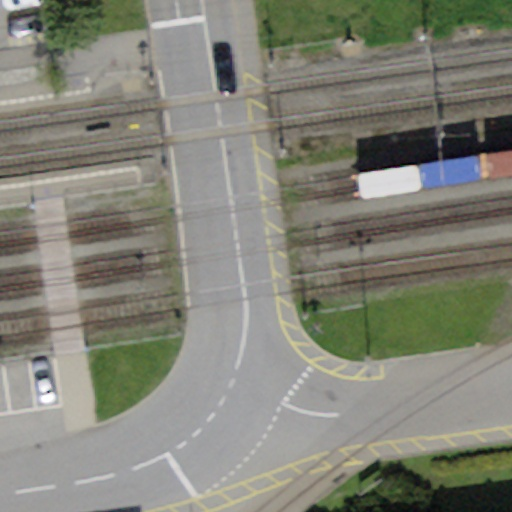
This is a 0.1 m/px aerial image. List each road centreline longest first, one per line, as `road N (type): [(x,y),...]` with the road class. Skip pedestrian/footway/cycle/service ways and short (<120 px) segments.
road 1 (unclassified): [(232,386),(243,350),(244,292),(201,0)]
road 2 (unclassified): [(511,388),(320,415),(232,386)]
road 3 (unclassified): [(232,386),(206,426),(168,455),(106,477),(0,494)]
